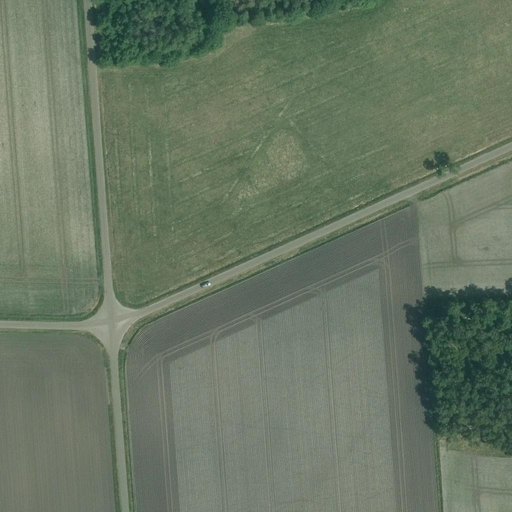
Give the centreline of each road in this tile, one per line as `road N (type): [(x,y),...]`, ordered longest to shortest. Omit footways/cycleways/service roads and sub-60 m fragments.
road 1 (unclassified): [(110,322),(511,144)]
road 2 (unclassified): [(110,322),(86,0)]
road 3 (unclassified): [(124,511),(110,322)]
